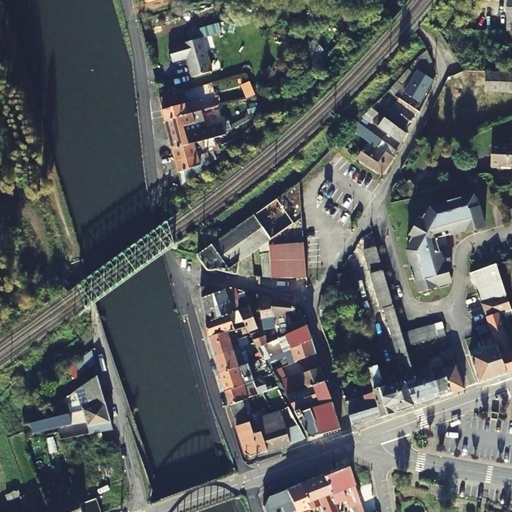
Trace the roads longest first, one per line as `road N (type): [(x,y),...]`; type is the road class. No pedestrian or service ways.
road 1 (residential): [(179,281),(157,208),(141,58),(125,0)]
road 2 (residential): [(375,202),(442,75),(436,47),(392,0)]
road 3 (residential): [(246,481),(179,281)]
road 4 (residential): [(352,443),(306,297)]
road 5 (residential): [(450,313),(408,304),(375,202)]
road 6 (tertiary): [(511,478),(399,458),(372,436)]
road 7 (residential): [(306,297),(219,279),(179,281)]
